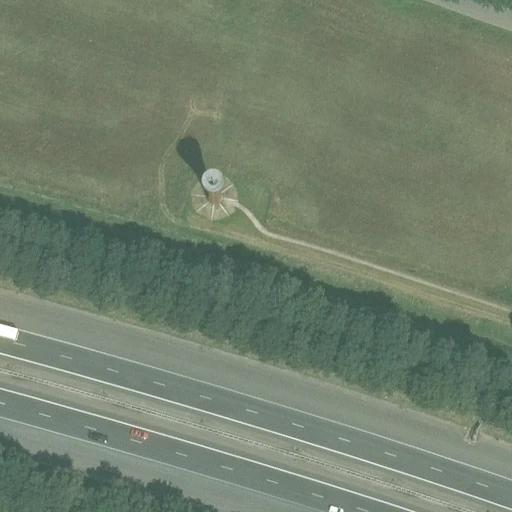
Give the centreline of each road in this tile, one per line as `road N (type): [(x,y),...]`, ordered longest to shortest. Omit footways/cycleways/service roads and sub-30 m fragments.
road 1 (motorway): [(511,497),(0,341)]
road 2 (motorway): [(0,405),(351,511)]
